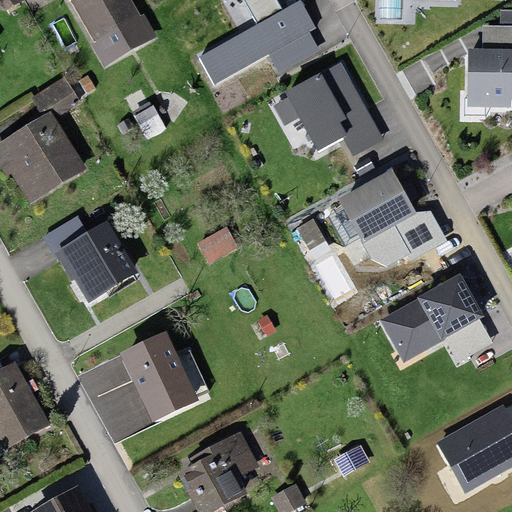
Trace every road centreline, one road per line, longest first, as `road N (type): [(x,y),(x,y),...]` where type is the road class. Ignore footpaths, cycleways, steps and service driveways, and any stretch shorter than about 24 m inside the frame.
road 1 (residential): [(344,12),(511,315)]
road 2 (residential): [(0,280),(129,511)]
